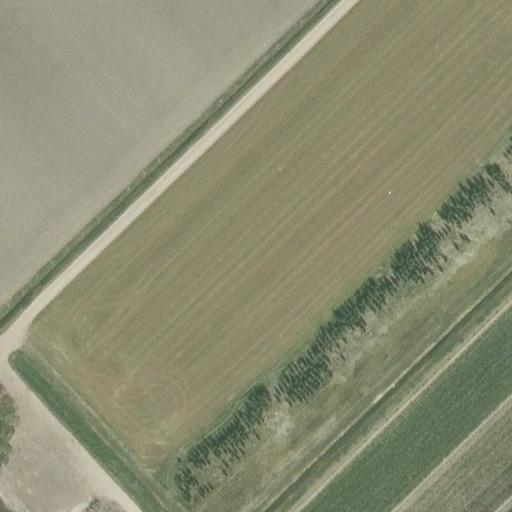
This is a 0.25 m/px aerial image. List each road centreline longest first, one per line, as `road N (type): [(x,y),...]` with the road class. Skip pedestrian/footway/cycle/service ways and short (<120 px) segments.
road 1 (track): [(349,0),(0,341)]
road 2 (track): [(0,359),(136,511)]
